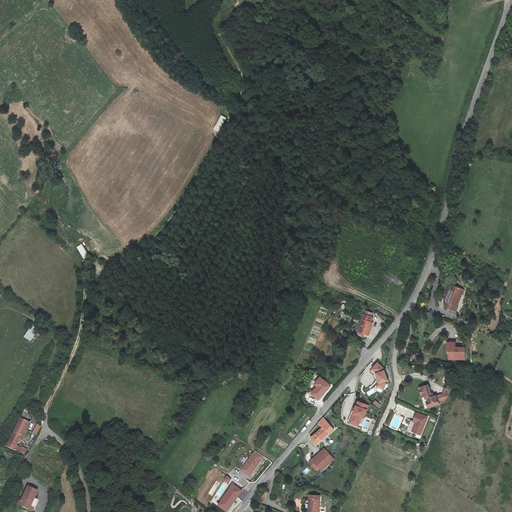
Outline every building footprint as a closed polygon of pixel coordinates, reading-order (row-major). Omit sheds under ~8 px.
[(220,132),(225,117),(219,115),(214,130),(220,132)] [(81,244),(76,247),(84,259),(89,255),(81,244)] [(462,289),(450,285),(444,302),(446,303),(445,308),(455,311),(462,289)] [(373,314),(364,311),(357,331),(368,335),(373,322),(370,321),(373,314)] [(30,341),(38,328),(31,324),(23,337),(30,341)] [(452,342),(445,341),(445,351),(447,351),(447,358),(462,358),(462,347),(451,347),(452,342)] [(377,363),(371,370),(376,373),(378,383),(377,386),(383,389),(386,384),(385,382),(387,381),(384,370),(383,369),(384,368),(377,363)] [(318,400),(330,386),(320,377),(314,384),(317,387),(311,394),(318,400)] [(427,408),(446,402),(450,391),(444,389),(443,394),(436,397),(436,396),(433,396),(433,394),(431,394),(428,386),(420,388),(422,397),(424,396),(425,399),(427,398),(428,401),(425,402),(427,408)] [(357,401),(349,423),(357,426),(360,418),(364,419),(368,405),(357,401)] [(427,417),(417,413),(413,422),(416,423),(413,431),(420,434),(427,417)] [(24,436),(30,423),(19,418),(7,446),(24,454),(27,449),(22,447),(22,448),(15,445),(19,435),(24,436)] [(316,444),(329,433),(333,429),(323,418),(319,423),(323,427),(310,438),(316,444)] [(32,433),(36,435),(41,426),(37,423),(32,433)] [(324,449),(309,463),(315,470),(318,467),(322,470),(334,460),(324,449)] [(255,451),(241,471),(249,477),(263,457),(255,451)] [(233,484),(218,505),(227,511),(241,490),(233,484)] [(37,499),(34,497),(37,490),(27,486),(21,501),(19,504),(33,510),(37,499)] [(310,495),(308,511),(315,511),(318,511),(320,496),(310,495)]
